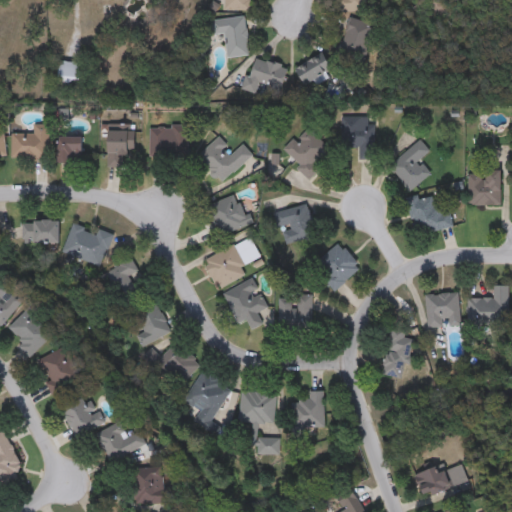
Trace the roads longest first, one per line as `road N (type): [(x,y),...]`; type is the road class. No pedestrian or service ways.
road 1 (residential): [(23,511),(52,481),(54,464),(0,370),(76,192),(122,202),(142,217),(207,340),(226,356),(260,365),(347,365)]
road 2 (residential): [(393,511),(351,388),(351,338),(376,298),(406,275),(460,256),(511,256)]
